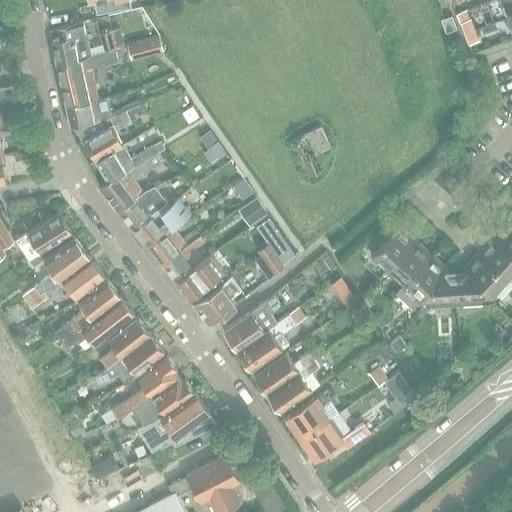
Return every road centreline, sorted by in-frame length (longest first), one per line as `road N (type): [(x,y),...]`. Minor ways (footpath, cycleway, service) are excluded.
road 1 (residential): [(322,511),(69,170)]
road 2 (secondary): [(511,368),(340,511)]
road 3 (residential): [(69,170),(48,119),(26,0)]
road 4 (secondary): [(384,511),(511,406)]
